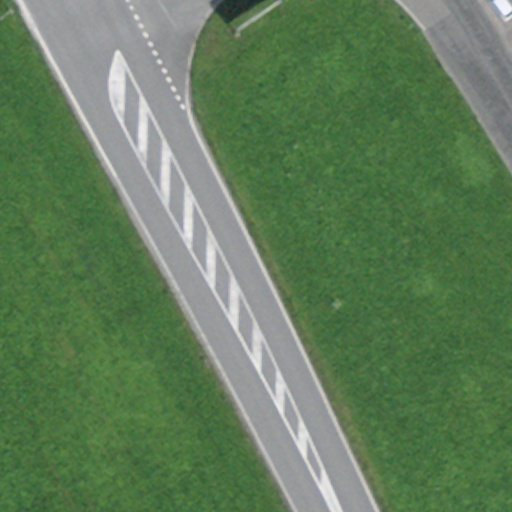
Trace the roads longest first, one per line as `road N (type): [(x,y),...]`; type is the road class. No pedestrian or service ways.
road 1 (secondary): [(74,0),(340,511)]
road 2 (residential): [(511,110),(439,0)]
